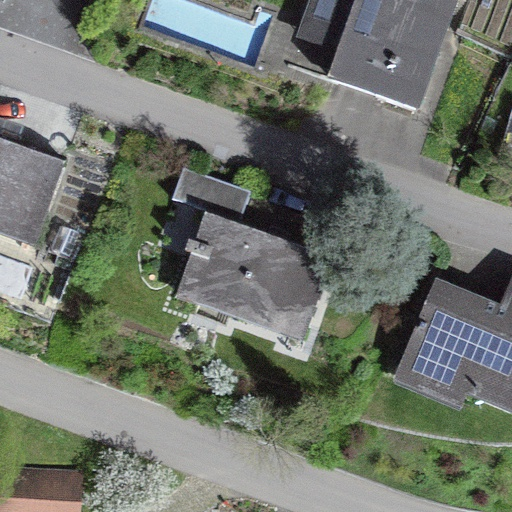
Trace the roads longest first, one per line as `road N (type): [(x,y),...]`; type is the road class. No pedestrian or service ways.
road 1 (residential): [(0,56),(511,227)]
road 2 (residential): [(0,373),(389,511)]
